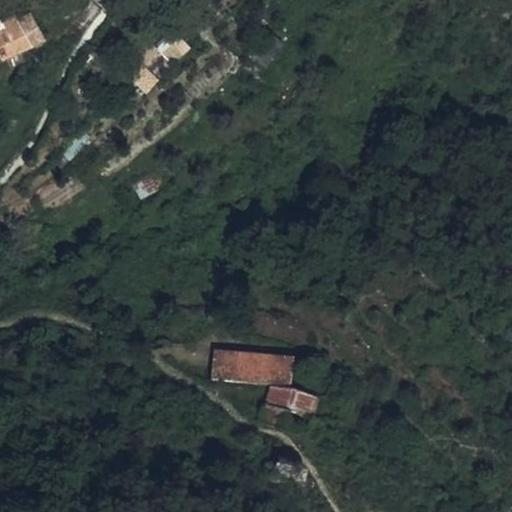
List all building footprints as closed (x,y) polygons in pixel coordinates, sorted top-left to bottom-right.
[(15,59),(33,49),(26,33),(0,44),(0,51),(1,53),(10,51),(15,59)] [(0,53),(0,77),(39,60),(33,49),(15,59),(10,51),(1,53),(0,53)] [(252,73),(237,60),(217,86),(231,97),(252,73)] [(149,85),(140,72),(123,85),(132,98),(149,85)] [(272,379),(297,386),(299,358),(260,352),(215,343),(212,371),(272,379)] [(297,386),(272,379),(265,401),(291,409),(315,416),(321,392),(297,386)] [(260,421),(283,429),(291,409),(265,401),(260,421)]
